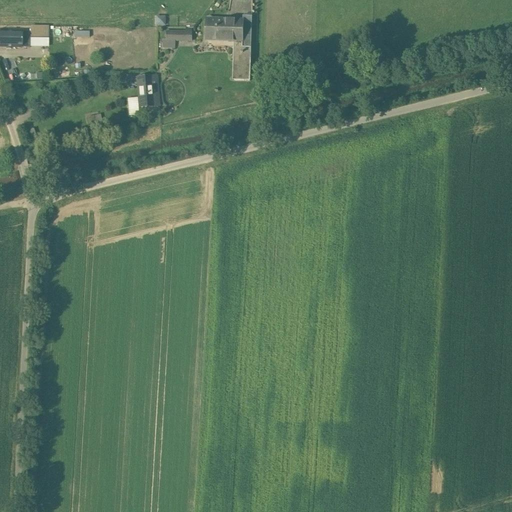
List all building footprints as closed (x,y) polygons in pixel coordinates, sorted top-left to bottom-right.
[(156,25),(166,26),(167,16),(158,15),(156,25)] [(229,21),(207,20),(206,41),(236,42),(236,39),(242,39),(242,48),(251,49),(252,17),(243,17),(243,22),(234,22),(234,24),(229,23),(229,21)] [(55,27),(39,26),(39,37),(55,37),(55,27)] [(82,37),(82,27),(73,27),(73,36),(82,37)] [(165,31),(166,48),(176,48),(176,41),(194,41),(194,30),(165,31)] [(22,32),(0,31),(0,47),(5,47),(5,50),(13,50),(13,48),(21,48),(22,32)] [(251,49),(242,48),(242,39),(236,39),(236,42),(234,81),(250,82),(251,49)] [(150,77),(137,78),(140,107),(160,106),(158,75),(156,75),(156,79),(151,80),(150,77)]
